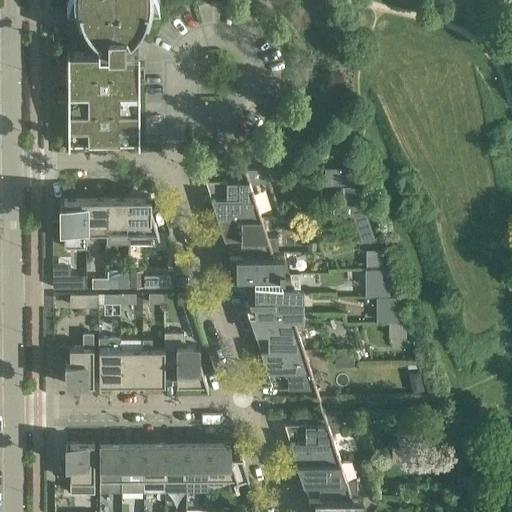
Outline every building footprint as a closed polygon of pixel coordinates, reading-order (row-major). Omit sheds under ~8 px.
[(81,0),(82,4),(78,4),(80,10),(82,16),(84,21),(88,26),(91,29),(94,33),(98,35),(86,52),(69,53),(69,51),(67,51),(68,146),(69,146),(69,145),(138,144),(138,146),(139,146),(139,51),(137,51),(137,52),(108,52),(108,47),(124,47),(124,36),(119,36),(119,26),(123,27),(129,35),(132,32),(136,28),(138,26),(140,22),(142,19),(144,15),(146,10),(147,3),(145,0),(81,0)] [(251,185),(269,179),(269,169),(238,169),(238,180),(223,179),(206,180),(217,217),(261,216),(251,185)] [(145,196),(128,196),(129,243),(152,242),(152,235),(158,235),(159,234),(151,209),(151,196),(146,196),(146,194),(144,194),(145,196)] [(64,200),(60,200),(60,224),(64,224),(64,247),(86,247),(86,231),(85,196),(64,196),(64,200)] [(107,196),(85,196),(86,231),(107,231),(107,243),(107,196)] [(128,196),(107,196),(107,243),(129,243),(128,196)] [(366,213),(354,217),(359,233),(361,241),(376,241),(366,213)] [(229,253),(278,252),(278,236),(268,236),(261,216),(217,217),(229,253)] [(236,273),(283,272),(283,252),(278,252),(229,253),(236,273)] [(242,293),(290,293),(289,272),(283,272),(236,273),(242,293)] [(62,287),(87,287),(86,274),(62,274),(62,287)] [(144,287),(168,287),(168,274),(144,274),(144,287)] [(92,287),(107,287),(107,277),(92,277),(92,287)] [(107,287),(123,287),(123,277),(107,277),(107,287)] [(193,301),(188,289),(176,290),(176,301),(193,301)] [(74,306),(94,306),(98,306),(98,293),(74,293),(74,306)] [(105,303),(121,303),(121,293),(105,293),(105,303)] [(121,293),(121,303),(136,302),(136,293),(121,293)] [(149,302),(164,302),(164,293),(149,293),(149,302)] [(249,313),(296,313),(296,293),(290,293),(242,293),(249,313)] [(260,349),(304,349),(298,329),(302,329),(302,313),(296,313),(249,313),(260,349)] [(94,384),(93,346),(93,332),(83,332),(83,346),(69,346),(69,362),(65,362),(65,384),(94,384)] [(199,359),(199,346),(187,346),(184,336),(184,332),(164,332),(164,348),(164,361),(165,361),(176,361),(177,383),(206,383),(207,387),(208,387),(202,368),(199,359)] [(121,384),(121,349),(121,337),(99,337),(99,364),(99,384),(121,384)] [(152,338),(142,338),(142,348),(143,384),(165,384),(165,361),(164,361),(164,348),(153,348),(152,338)] [(121,384),(143,384),(142,348),(121,349),(121,384)] [(314,379),(304,349),(260,349),(267,370),(287,370),(288,386),(284,386),(303,386),(303,396),(318,396),(319,398),(320,398),(314,379)] [(342,430),(342,412),(325,412),(324,410),(323,410),(323,412),(317,412),(317,423),(302,423),(305,423),(305,439),(290,439),(296,460),(340,459),(332,433),(342,430)] [(225,441),(208,441),(208,487),(237,478),(237,480),(238,480),(238,478),(247,474),(241,455),(230,455),(230,441),(226,441),(225,439),(224,440),(225,441)] [(165,491),(186,491),(186,477),(186,441),(164,442),(165,477),(165,491)] [(208,490),(208,487),(208,441),(186,441),(186,477),(186,491),(208,490)] [(94,480),(94,462),(94,442),(66,442),(66,465),(70,465),(70,480),(94,480)] [(121,477),(121,442),(99,442),(100,491),(121,491),(121,477)] [(143,442),(121,442),(121,477),(121,491),(144,491),(144,477),(143,477),(143,442)] [(144,491),(165,491),(165,477),(164,442),(143,442),(143,477),(144,477),(144,491)] [(308,496),(357,496),(356,480),(347,480),(340,459),(296,460),(308,496)] [(313,511),(362,511),(362,496),(357,496),(308,496),(313,511)]
